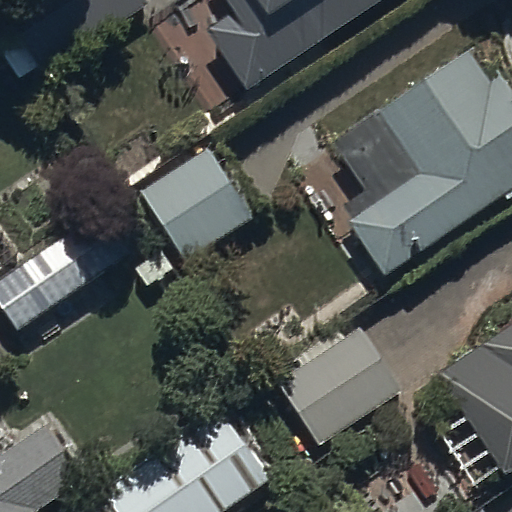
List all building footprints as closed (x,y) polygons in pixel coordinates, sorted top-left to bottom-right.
[(41,75),(46,83),(149,14),(139,0),(6,0),(0,4),(0,60),(19,89),(41,75)] [(219,0),(233,20),(204,39),(247,104),(403,0),(219,0)] [(474,65),(335,153),(365,200),(348,211),(358,228),(348,235),(381,288),(511,205),(511,101),(502,85),(491,92),(474,65)] [(204,154),(138,197),(188,273),(254,230),(204,154)] [(98,221),(0,286),(0,321),(14,342),(128,265),(98,221)] [(511,336),(439,385),(506,486),(511,482),(511,336)] [(358,339),(276,392),(318,455),(399,402),(358,339)] [(236,511),(269,489),(219,419),(99,504),(104,511),(236,511)] [(0,511),(56,511),(85,494),(47,435),(0,465),(0,511)]
